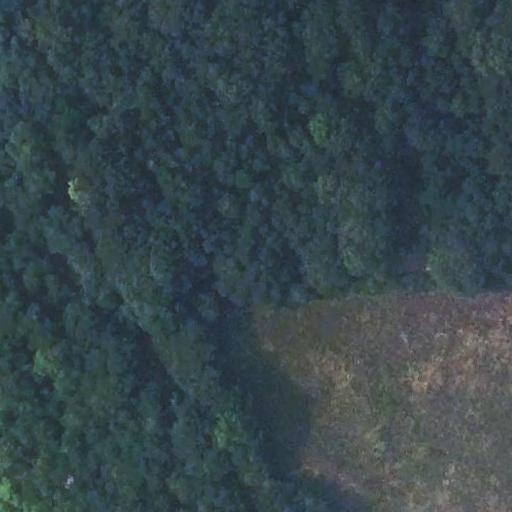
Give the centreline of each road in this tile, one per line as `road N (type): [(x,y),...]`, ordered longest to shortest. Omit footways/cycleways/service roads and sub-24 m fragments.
road 1 (track): [(0,52),(257,511)]
road 2 (track): [(511,263),(121,269)]
